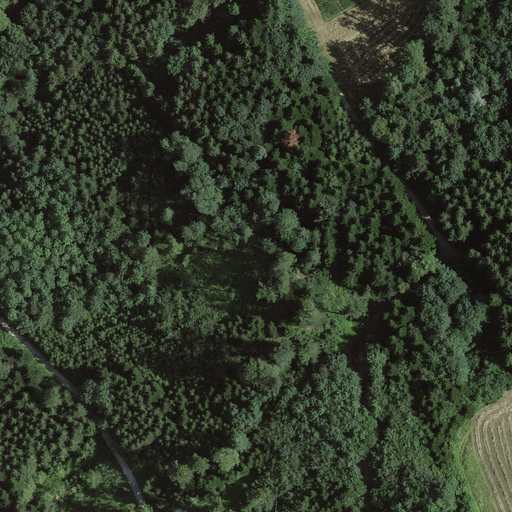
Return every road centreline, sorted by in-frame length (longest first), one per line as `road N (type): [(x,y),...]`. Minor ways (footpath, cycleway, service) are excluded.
road 1 (track): [(395,301),(363,293),(254,221),(191,168),(152,108),(92,52),(12,0)]
road 2 (track): [(281,0),(343,107),(454,257),(362,333),(355,345),(360,374)]
road 3 (track): [(145,511),(98,421),(0,319)]
road 4 (track): [(360,374),(373,429),(371,511)]
